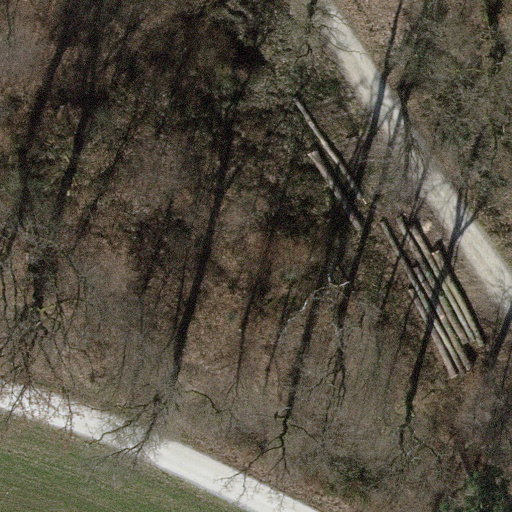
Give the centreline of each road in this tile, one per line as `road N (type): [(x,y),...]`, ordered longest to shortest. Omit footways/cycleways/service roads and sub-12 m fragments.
road 1 (track): [(511,288),(311,0)]
road 2 (track): [(273,511),(123,436),(0,391)]
